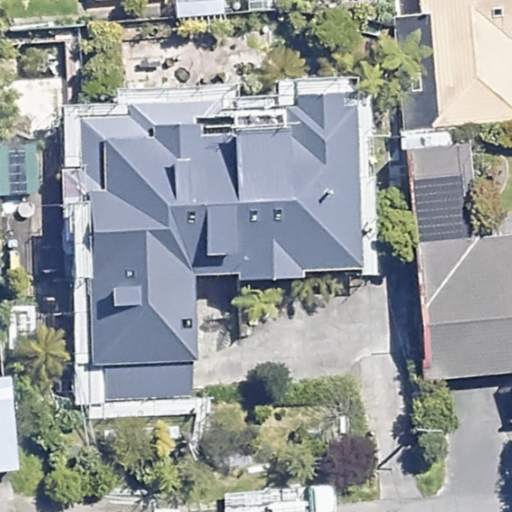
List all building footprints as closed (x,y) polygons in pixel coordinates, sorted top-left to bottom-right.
[(94,0),(97,0),(174,0),(176,17),(219,14),(217,0),(94,0)] [(511,0),(416,0),(418,14),(433,12),(441,125),(511,120),(511,0)] [(346,100),(76,116),(93,409),(198,402),(190,279),(355,269),(346,100)] [(34,144),(0,147),(0,199),(39,196),(34,144)] [(511,233),(471,237),(462,146),(401,152),(423,378),(511,370),(511,372),(511,233)] [(0,470),(12,470),(5,376),(0,375),(0,470)]
